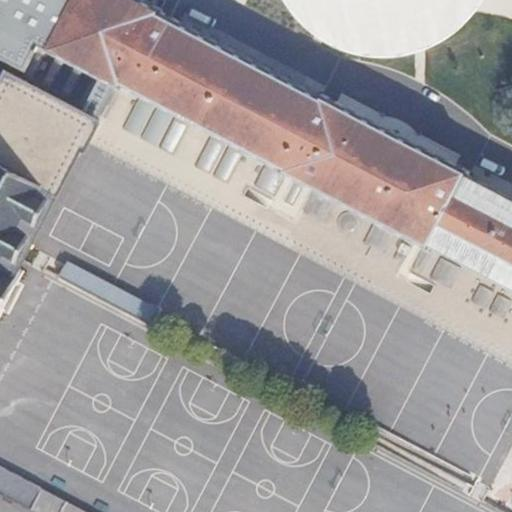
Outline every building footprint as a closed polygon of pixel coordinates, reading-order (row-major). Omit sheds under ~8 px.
[(0,312),(22,271),(18,268),(78,152),(83,155),(91,140),(25,103),(78,0),(0,0),(0,68),(11,74),(0,95),(0,312)] [(78,0),(25,103),(91,140),(99,126),(230,193),(235,183),(443,293),(438,303),(511,341),(511,198),(470,176),(472,172),(328,96),(326,100),(166,14),(168,11),(147,0),(78,0)] [(286,0),(290,7),(319,36),(356,54),(397,58),(436,48),(470,24),(487,0),(286,0)] [(58,278),(152,328),(162,310),(154,306),(67,261),(58,278)] [(0,495),(32,511),(43,488),(0,465),(0,495)]
